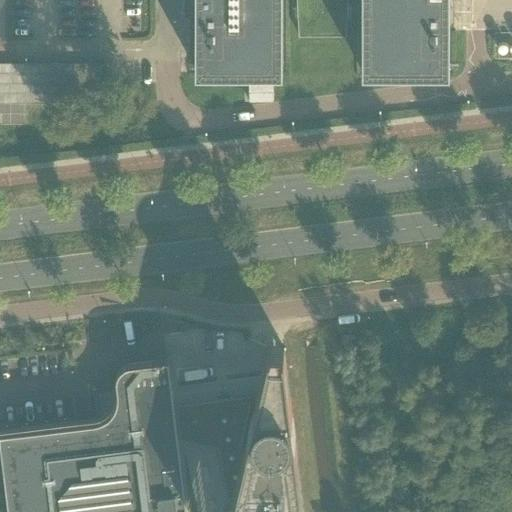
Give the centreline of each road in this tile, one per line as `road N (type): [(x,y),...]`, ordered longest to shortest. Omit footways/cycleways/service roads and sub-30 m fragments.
road 1 (unclassified): [(0,315),(155,298),(242,317),(511,284)]
road 2 (secondary): [(511,164),(0,227)]
road 3 (secondary): [(0,279),(511,216)]
road 4 (unclassified): [(167,50),(170,99),(184,118),(201,123),(474,89)]
road 5 (unclassified): [(0,49),(167,50)]
